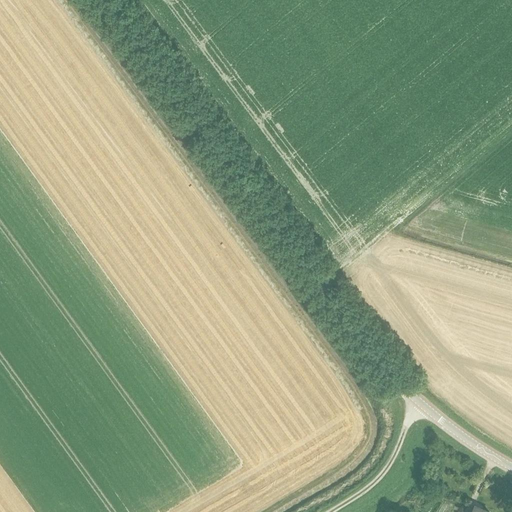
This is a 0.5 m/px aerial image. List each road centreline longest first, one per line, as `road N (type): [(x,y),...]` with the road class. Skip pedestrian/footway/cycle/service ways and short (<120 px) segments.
road 1 (tertiary): [(511,466),(420,403),(371,353),(100,0)]
road 2 (track): [(420,403),(389,463),(330,511)]
